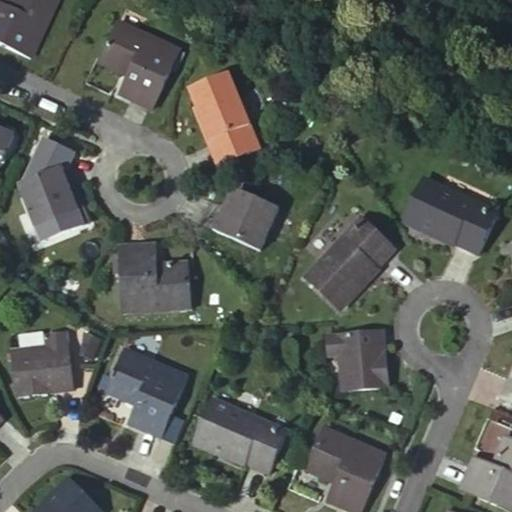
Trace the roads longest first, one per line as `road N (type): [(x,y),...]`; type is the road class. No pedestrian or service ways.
road 1 (residential): [(214,511),(88,455),(64,453),(31,465),(0,497)]
road 2 (residential): [(465,365),(482,345),(484,320),(458,292),(433,291),(411,307),(408,346)]
road 3 (residential): [(405,511),(465,365)]
road 4 (residential): [(125,144),(91,113),(0,73)]
road 5 (residential): [(125,144),(104,165),(109,203),(144,218),(167,206)]
